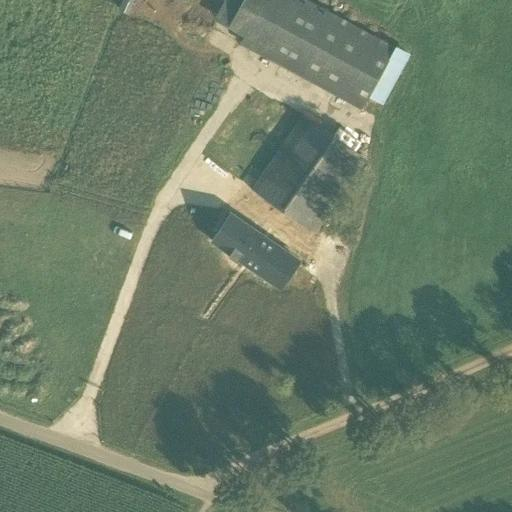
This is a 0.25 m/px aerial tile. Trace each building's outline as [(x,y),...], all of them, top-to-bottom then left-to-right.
[(243,0),(228,28),(245,37),(241,43),(362,109),(395,48),(305,0),(264,0),(263,3),(256,0),(243,0)] [(115,35),(109,46),(151,67),(156,55),(115,35)] [(93,151),(151,189),(230,67),(198,46),(192,55),(186,52),(157,98),(136,85),(93,151)] [(303,116),(242,204),(305,247),(365,159),(303,116)] [(229,214),(211,242),(225,251),(230,254),(228,256),(237,261),(238,259),(247,265),(268,279),(276,267),(277,267),(279,264),(278,263),(286,251),(229,214)] [(231,305),(235,317),(251,311),(247,299),(231,305)]
